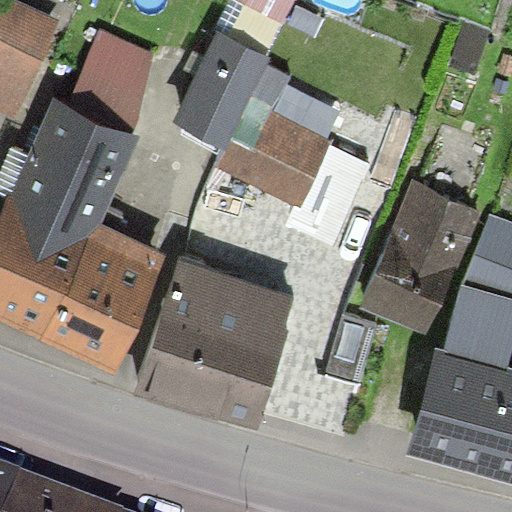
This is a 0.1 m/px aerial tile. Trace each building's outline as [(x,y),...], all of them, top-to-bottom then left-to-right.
[(54,0),(0,0),(0,96),(11,101),(54,0)] [(279,25),(229,0),(224,0),(178,91),(233,118),(252,80),(279,25)] [(158,39),(100,14),(81,60),(139,85),(158,39)] [(81,60),(59,51),(0,187),(0,290),(119,338),(172,213),(98,182),(139,85),(81,60)] [(252,80),(233,118),(219,144),(298,185),(331,121),(252,80)] [(483,189),(418,160),(362,282),(427,311),(483,189)] [(511,207),(491,200),(456,302),(502,316),(511,285),(511,207)] [(299,268),(181,234),(142,363),(260,398),(278,342),(294,281),(299,268)] [(294,281),(278,342),(367,366),(384,306),(294,281)] [(511,318),(502,316),(456,302),(445,299),(410,417),(511,448),(511,318)] [(127,511),(133,494),(0,443),(0,511),(127,511)] [(190,511),(133,494),(127,511),(190,511)]
